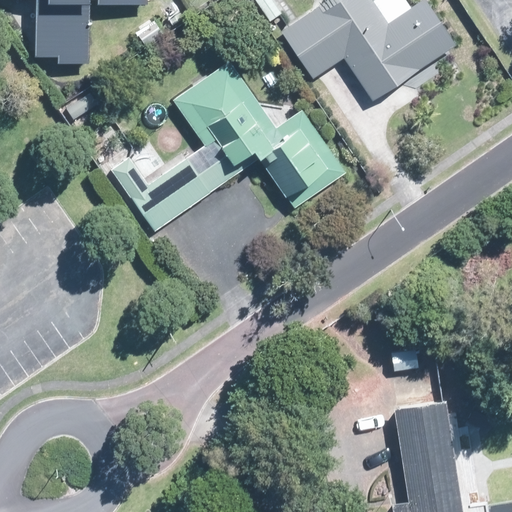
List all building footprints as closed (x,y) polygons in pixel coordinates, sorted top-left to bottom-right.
[(56,0),(55,56),(99,57),(101,4),(116,4),(157,5),(157,0),(56,0)] [(261,0),(274,19),(285,12),(277,0),(261,0)] [(461,42),(431,0),(424,0),(392,22),(377,0),(343,0),(327,11),(323,5),(316,9),(288,28),(286,29),(318,76),(349,55),(377,98),(432,61),(448,51),(461,42)] [(163,35),(150,17),(130,32),(143,50),(163,35)] [(280,126),(266,106),(234,59),(178,97),(205,136),(209,143),(152,183),(146,174),(133,156),(115,168),(140,204),(142,202),(159,228),(219,187),(242,171),(252,164),(265,155),(292,195),(297,203),(299,205),(350,170),(307,108),(298,114),(280,126)] [(98,105),(87,89),(59,108),(71,125),(98,105)] [(415,338),(383,344),(390,374),(421,367),(415,338)] [(396,503),(397,511),(467,511),(451,399),(445,399),(400,406),(408,461),(414,500),(396,503)]
